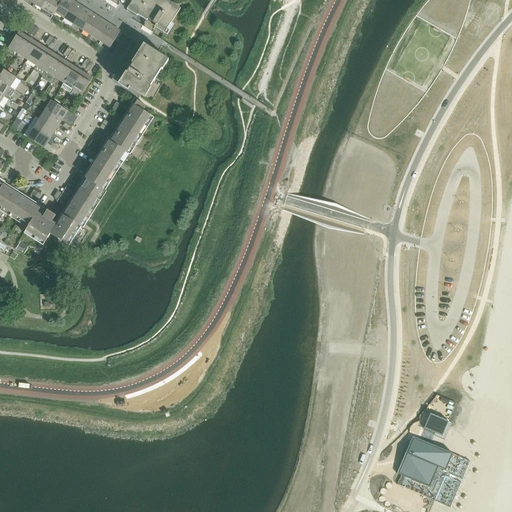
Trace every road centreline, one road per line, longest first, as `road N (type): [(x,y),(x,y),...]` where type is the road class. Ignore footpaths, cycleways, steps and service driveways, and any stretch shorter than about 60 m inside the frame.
road 1 (tertiary): [(0,385),(117,390),(183,360),(234,286),(268,197)]
road 2 (residential): [(0,140),(22,159),(22,171),(56,185),(107,87),(105,63),(12,5)]
road 3 (tertiary): [(268,197),(338,0)]
